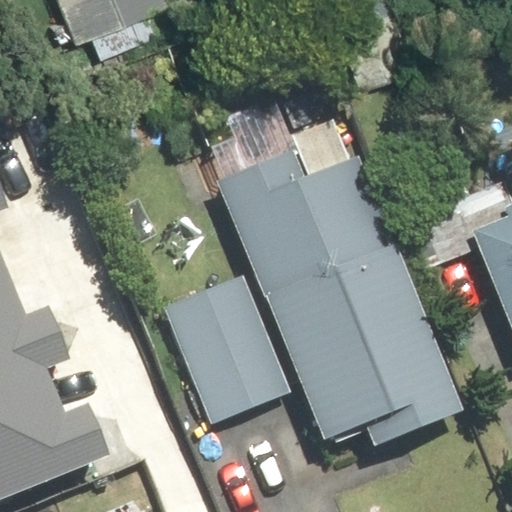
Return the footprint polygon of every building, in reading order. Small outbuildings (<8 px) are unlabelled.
[(168,0),(61,0),(89,67),(181,29),(168,0)] [(433,0),(404,0),(333,33),(362,97),(457,53),(433,0)] [(165,303),(214,427),(307,390),(327,441),(370,424),(382,452),(472,416),(349,110),(288,134),(296,153),(224,181),(258,266),(165,303)] [(511,213),(478,225),(511,323),(511,213)] [(0,494),(101,455),(77,396),(58,403),(44,366),(61,359),(40,305),(15,315),(0,276),(0,494)]
